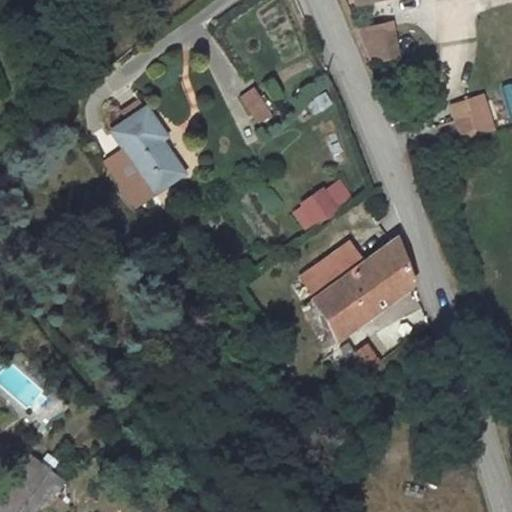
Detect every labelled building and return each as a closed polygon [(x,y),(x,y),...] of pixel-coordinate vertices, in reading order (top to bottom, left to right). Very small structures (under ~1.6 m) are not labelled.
[(397,54),(391,27),(358,34),(369,61),(397,54)] [(239,97),(256,122),(270,113),(252,88),(239,97)] [(486,92),(450,102),(461,139),(496,130),(486,92)] [(127,120),(145,108),(139,101),(122,113),(127,120)] [(164,137),(145,108),(127,120),(112,131),(124,149),(106,162),(134,203),(153,190),(154,193),(182,173),(159,140),(164,137)] [(316,225),(337,211),(326,194),(305,208),(316,225)] [(314,298),(301,306),(315,334),(320,331),(325,340),(331,335),(335,340),(412,284),(396,238),(363,262),(349,243),(299,279),(304,285),(314,298)] [(301,306),(314,298),(304,285),(294,290),(301,306)] [(320,331),(315,334),(322,348),(335,340),(331,335),(325,340),(320,331)] [(368,338),(346,351),(360,374),(382,361),(368,338)] [(285,424),(274,406),(264,412),(276,430),(285,424)] [(34,458),(25,449),(15,466),(26,471),(34,458)] [(55,491),(63,481),(34,458),(26,471),(15,466),(3,492),(30,511),(33,511),(51,487),(55,491)] [(0,511),(30,511),(3,492),(0,496),(0,511)]
